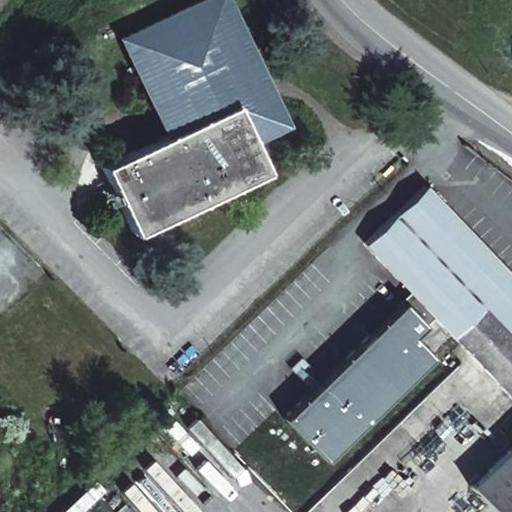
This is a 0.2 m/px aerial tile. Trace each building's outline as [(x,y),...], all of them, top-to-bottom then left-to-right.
[(221,0),(201,0),(121,39),(166,135),(102,167),(132,230),(263,169),(249,139),(278,124),(221,0)] [(511,278),(423,186),(361,245),(431,317),(448,334),(477,303),(511,337),(511,278)] [(431,317),(411,298),(402,307),(399,303),(279,419),(321,463),(428,358),(409,339),(431,317)] [(511,337),(477,303),(448,334),(465,353),(511,396),(511,337)] [(511,511),(511,436),(466,482),(494,511),(511,511)]
